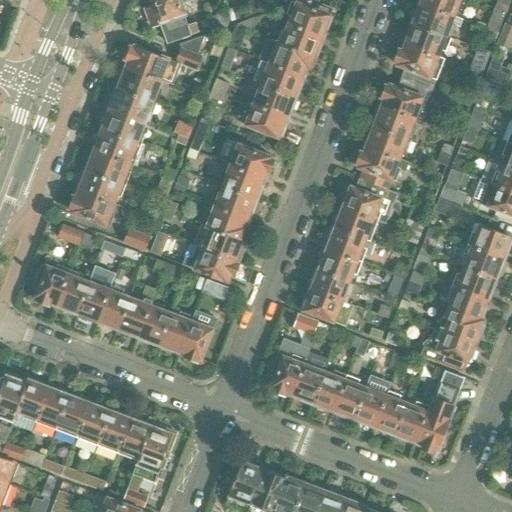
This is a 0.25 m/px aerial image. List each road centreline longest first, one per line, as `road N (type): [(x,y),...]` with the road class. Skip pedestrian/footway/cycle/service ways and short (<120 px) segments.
road 1 (residential): [(376,0),(221,411)]
road 2 (residential): [(456,500),(221,411)]
road 3 (residential): [(221,411),(0,326)]
road 4 (residential): [(26,216),(111,0)]
road 5 (residential): [(456,500),(511,357)]
road 6 (tertiary): [(0,228),(51,94)]
